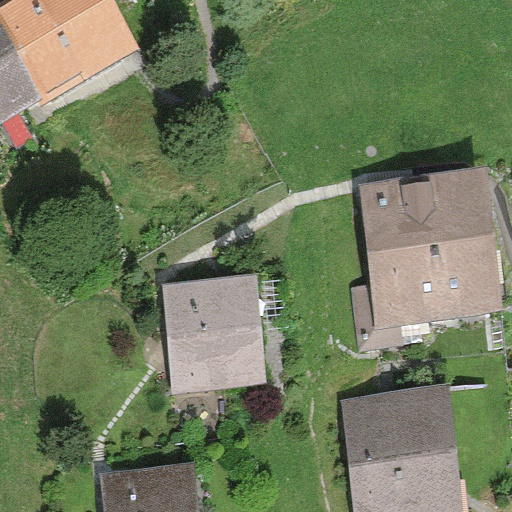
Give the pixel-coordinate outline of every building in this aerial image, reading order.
[(102,0),(14,0),(0,8),(0,21),(45,105),(133,57),(102,0)] [(0,128),(45,105),(0,21),(0,128)] [(504,319),(488,179),(360,194),(376,334),(504,319)] [(162,294),(172,398),(264,389),(254,285),(162,294)] [(343,408),(354,511),(460,511),(447,396),(343,408)] [(99,480),(102,511),(196,511),(192,470),(99,480)]
